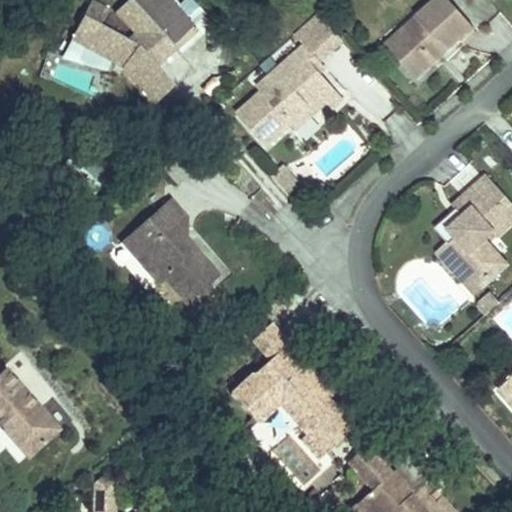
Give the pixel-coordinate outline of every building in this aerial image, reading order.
[(178,24),(198,8),(191,0),(129,0),(139,12),(136,16),(127,17),(105,3),(106,0),(85,0),(77,19),(126,43),(161,83),(180,65),(163,47),(150,34),(171,16),(178,24)] [(402,26),(386,40),(410,69),(471,17),(456,0),(404,0),(390,12),(402,26)] [(150,34),(163,47),(203,15),(198,8),(178,24),(171,16),(150,34)] [(323,11),(301,29),(324,57),(345,38),(323,11)] [(402,26),(390,12),(374,27),(386,40),(402,26)] [(301,29),(250,72),(255,77),(234,95),(266,133),(287,116),(293,122),(326,94),(314,80),(325,72),(317,63),(324,57),(301,29)] [(342,90),(325,72),(314,80),(326,94),(331,101),(342,90)] [(289,196),(301,184),(281,165),(270,177),(289,196)] [(511,210),(511,196),(485,165),(452,194),(456,199),(462,205),(448,217),(454,225),(444,235),(478,275),(502,254),(481,230),(491,222),(494,226),(511,210)] [(195,223),(171,195),(125,232),(162,277),(171,270),(193,297),(227,269),(192,225),(195,223)] [(431,220),(444,235),(454,225),(448,217),(462,205),(456,199),(431,220)] [(470,282),(478,275),(444,235),(435,242),(470,282)] [(474,298),(481,305),(495,292),(486,281),(474,291),(473,294),(474,298)] [(269,347),(284,333),(266,313),(250,327),(269,347)] [(269,347),(230,380),(254,408),(244,417),(299,479),(333,450),(323,439),(350,414),(327,388),(329,385),(284,333),(269,347)] [(511,356),(495,372),(511,390),(511,356)] [(53,420),(3,363),(0,365),(0,442),(12,456),(53,420)] [(342,454),(367,482),(389,462),(365,434),(342,454)] [(377,509),(373,511),(430,511),(411,490),(415,487),(391,460),(389,462),(367,482),(359,488),(377,509)] [(105,471),(81,470),(78,511),(134,511),(128,506),(122,511),(111,511),(103,504),(105,471)] [(311,477),(302,485),(312,496),(321,488),(311,477)] [(312,496),(302,485),(291,495),(301,506),(312,496)] [(344,500),(354,511),(373,511),(377,509),(359,488),(344,500)]
